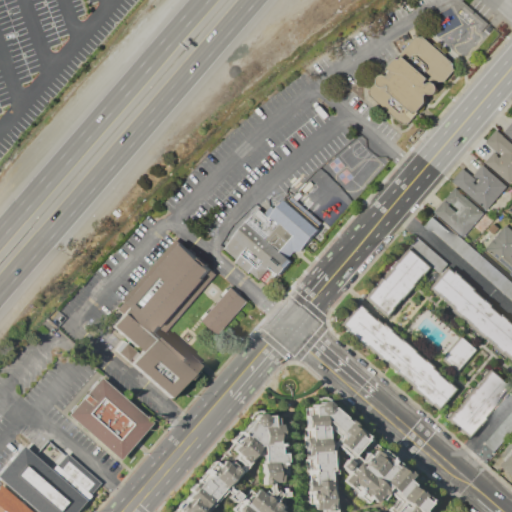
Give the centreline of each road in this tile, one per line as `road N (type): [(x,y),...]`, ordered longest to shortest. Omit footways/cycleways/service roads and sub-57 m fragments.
road 1 (motorway): [(0,294),(254,0)]
road 2 (secondary): [(288,324),(511,64)]
road 3 (motorway): [(205,0),(0,238)]
road 4 (residential): [(288,324),(503,511)]
road 5 (secondary): [(121,511),(223,397)]
